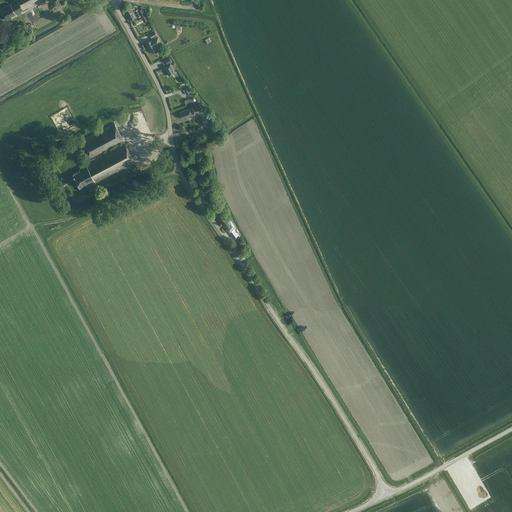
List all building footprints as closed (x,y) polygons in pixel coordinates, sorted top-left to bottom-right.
[(0,9),(0,11),(5,20),(22,11),(22,13),(46,0),(11,0),(13,3),(0,9)] [(126,12),(130,20),(136,17),(136,18),(139,16),(140,15),(144,22),(148,19),(142,9),(138,11),(136,9),(134,11),(133,8),(126,12)] [(136,27),(140,35),(152,30),(148,22),(136,27)] [(152,40),(151,40),(146,43),(151,52),(157,49),(154,45),(157,44),(158,44),(161,42),(157,36),(153,39),(152,40)] [(171,61),(170,57),(164,60),(166,64),(167,64),(167,65),(164,67),(169,76),(175,73),(171,64),(170,64),(169,62),(171,61)] [(192,106),(194,112),(202,109),(199,103),(192,106)] [(179,112),(182,119),(187,117),(188,118),(193,115),(195,115),(192,107),(190,108),(179,112)] [(94,182),(95,183),(134,162),(113,124),(79,142),(90,162),(85,165),(86,166),(78,171),(79,172),(73,176),(79,188),(86,185),(86,186),(94,182)] [(229,220),(228,221),(225,217),(221,220),(224,225),(223,226),(226,230),(227,230),(233,239),(238,235),(234,229),(235,229),(233,226),(229,220)]
